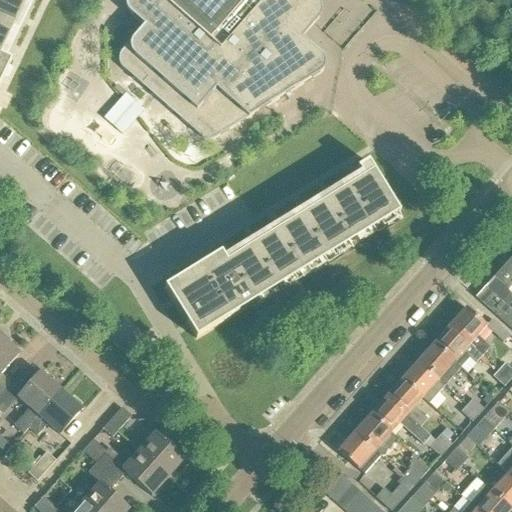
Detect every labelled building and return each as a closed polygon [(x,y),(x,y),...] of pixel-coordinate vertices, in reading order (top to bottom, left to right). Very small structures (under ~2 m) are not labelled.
[(0,0),(0,85),(11,64),(0,58),(0,56),(27,0),(0,0)] [(122,53),(120,57),(119,61),(119,64),(120,67),(123,70),(202,140),(205,141),(207,142),(210,142),(212,142),(216,140),(319,76),(322,74),(324,70),(325,67),(325,63),(324,60),(321,56),(303,40),(320,20),(321,18),(322,15),(322,12),(321,10),(320,7),(317,4),(312,0),(127,0),(127,1),(126,4),(125,7),(126,10),(127,13),(129,15),(144,28),(122,53)] [(143,112),(125,96),(103,121),(122,137),(143,112)] [(236,313),(397,214),(373,174),(351,188),(346,180),(338,185),(343,193),(327,203),(322,195),(313,200),(318,208),(302,218),(297,210),(289,215),(294,223),(278,233),(273,225),(264,230),(269,238),(253,248),(248,240),(240,245),(245,253),(229,263),(224,255),(221,257),(220,255),(214,259),(221,269),(212,274),(206,264),(164,290),(196,341),(238,315),(236,313)] [(511,258),(494,279),(495,279),(507,291),(511,285),(511,258)] [(511,312),(507,309),(511,303),(511,294),(507,291),(495,279),(486,289),(476,300),(496,319),(502,324),(511,313),(511,312)] [(466,311),(449,329),(482,358),(490,350),(477,338),(485,329),(466,311)] [(511,313),(502,324),(509,330),(511,326),(511,313)] [(449,329),(433,346),(460,370),(469,361),(475,366),(482,358),(449,329)] [(122,331),(111,344),(131,362),(143,350),(122,331)] [(508,337),(502,332),(496,338),(503,344),(508,337)] [(0,377),(19,356),(0,339),(0,377)] [(433,346),(418,364),(444,388),(460,370),(433,346)] [(402,382),(422,400),(428,406),(444,388),(418,364),(402,382)] [(511,373),(504,366),(499,372),(510,382),(511,379),(511,373)] [(510,382),(499,372),(493,379),(504,389),(510,382)] [(23,437),(29,431),(28,430),(61,393),(40,375),(17,400),(29,411),(14,428),(23,437)] [(402,382),(386,400),(420,430),(420,429),(427,421),(414,409),(422,400),(402,382)] [(28,430),(29,431),(37,438),(47,427),(59,437),(82,411),(61,393),(28,430)] [(386,400),(370,417),(390,435),(399,425),(423,447),(430,439),(430,438),(420,429),(420,430),(386,400)] [(483,411),(472,401),(467,407),(478,417),(483,411)] [(478,417),(467,407),(461,414),(472,424),(478,417)] [(103,431),(112,440),(131,419),(122,410),(103,431)] [(488,415),(482,421),(493,431),(499,425),(488,415)] [(370,417),(354,435),(374,453),(390,435),(370,417)] [(493,431),(482,421),(476,428),(487,438),(493,431)] [(446,430),(440,437),(447,443),(453,437),(446,430)] [(155,435),(138,453),(168,480),(184,461),(155,435)] [(374,453),(354,435),(338,453),(364,477),(380,458),(374,453)] [(440,437),(435,443),(446,453),(451,447),(447,443),(440,437)] [(430,439),(423,447),(429,449),(435,443),(430,439)] [(446,453),(435,443),(429,449),(440,459),(446,453)] [(423,475),(431,466),(414,451),(405,460),(423,475)] [(456,451),(450,457),(461,467),(467,461),(456,451)] [(104,456),(96,465),(117,484),(125,475),(151,499),(168,480),(138,453),(121,471),(104,456)] [(28,476),(37,484),(56,464),(46,455),(28,476)] [(461,467),(450,457),(444,463),(455,473),(461,467)] [(99,485),(82,503),(92,511),(128,511),(129,511),(109,493),(117,484),(96,465),(87,475),(99,485)] [(408,472),(403,478),(414,488),(419,482),(408,472)] [(492,481),(485,489),(511,511),(511,510),(511,480),(507,476),(498,486),(492,481)] [(324,495),(334,504),(349,486),(341,477),(324,495)] [(392,511),(414,488),(403,478),(397,485),(400,488),(391,497),(384,491),(375,500),(388,511),(392,511)] [(334,504),(342,511),(358,493),(349,486),(334,504)] [(424,486),(418,492),(429,502),(435,496),(424,486)] [(485,489),(469,506),(475,511),(510,511),(511,511),(485,489)] [(429,502),(418,492),(412,499),(423,509),(429,502)] [(342,511),(343,511),(357,511),(367,502),(358,493),(342,511)] [(357,511),(373,511),(376,509),(367,502),(357,511)] [(55,511),(54,511),(92,511),(82,503),(74,511),(55,511)]
